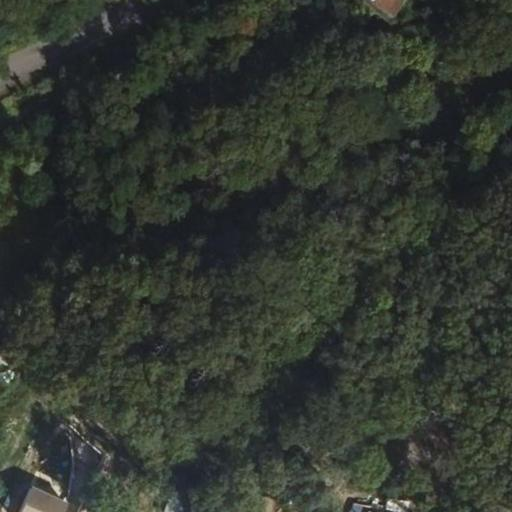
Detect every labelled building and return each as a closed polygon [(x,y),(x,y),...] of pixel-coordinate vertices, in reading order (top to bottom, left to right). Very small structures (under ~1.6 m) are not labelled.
[(398,0),(373,0),(361,19),(379,31),(399,0),(398,0)] [(0,131),(14,125),(8,111),(0,115),(0,131)] [(103,322),(108,310),(92,304),(88,316),(103,322)] [(67,511),(34,497),(26,511),(67,511)] [(212,511),(213,511),(187,502),(182,511),(212,511)]
